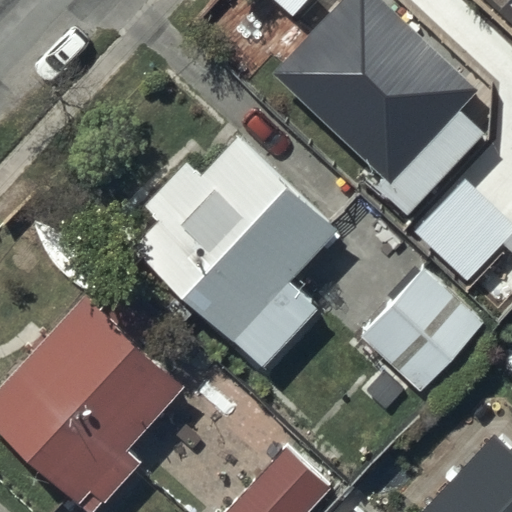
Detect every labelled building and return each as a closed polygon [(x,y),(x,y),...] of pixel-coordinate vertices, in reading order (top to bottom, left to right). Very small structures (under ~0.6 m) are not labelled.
[(397,0),(330,0),(274,61),(384,163),(375,173),(406,201),(483,118),(459,96),(479,75),(397,0)] [(157,207),(133,233),(260,352),(316,292),(288,266),(337,214),(236,120),(200,158),(183,143),(139,190),(157,207)] [(424,255),(360,328),(423,383),(487,311),(424,255)] [(181,373),(87,282),(0,372),(0,413),(88,499),(140,446),(125,431),(181,373)] [(337,511),(511,511),(511,438),(493,421),(410,511),(372,511),(353,495),(337,511)] [(287,437),(220,511),(300,511),(332,476),(287,437)]
